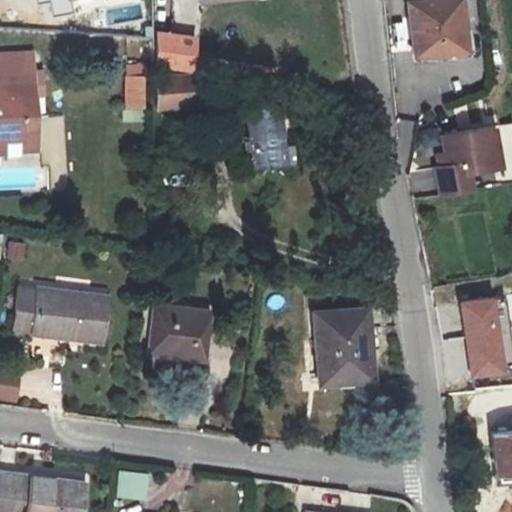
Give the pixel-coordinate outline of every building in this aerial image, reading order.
[(70,9),(67,0),(35,0),(36,1),(43,0),(48,0),(51,13),(70,9)] [(469,0),(434,0),(415,2),(421,52),(476,44),(469,0)] [(196,35),(156,31),(154,55),(165,57),(164,68),(192,71),(196,35)] [(0,122),(13,123),(32,125),(31,100),(25,100),(26,81),(34,82),(35,55),(0,53),(0,122)] [(123,65),(124,77),(143,76),(142,64),(123,65)] [(143,76),(124,77),(125,106),(144,105),(143,76)] [(191,80),(155,82),(155,108),(192,106),(191,80)] [(264,182),(298,177),(293,147),(287,122),(253,128),(264,182)] [(31,139),(32,125),(13,123),(14,137),(31,139)] [(445,164),(449,191),(479,186),(475,166),(507,161),(500,123),(451,132),(454,150),(456,162),(449,163),(445,164)] [(306,146),(293,147),(298,177),(312,176),(306,146)] [(447,151),(449,163),(456,162),(454,150),(447,151)] [(411,172),(415,194),(436,191),(432,168),(411,172)] [(38,292),(32,338),(102,347),(107,300),(38,292)] [(490,294),(456,300),(471,372),(504,365),(490,294)] [(151,311),(146,357),(202,366),(209,320),(151,311)] [(335,312),(285,314),(287,387),(339,385),(335,312)] [(0,401),(17,403),(20,372),(0,370),(0,401)] [(511,435),(490,437),(494,477),(511,474),(511,435)] [(0,465),(0,466),(0,510),(12,511),(81,511),(87,477),(0,465)] [(118,469),(114,496),(145,501),(150,474),(118,469)]
